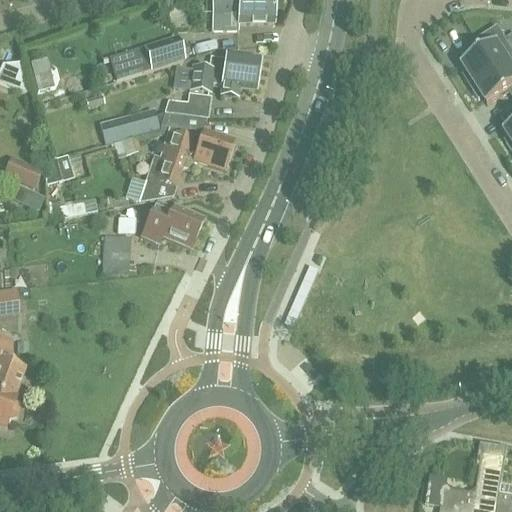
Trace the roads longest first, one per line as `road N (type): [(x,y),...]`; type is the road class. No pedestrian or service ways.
road 1 (secondary): [(236,292),(305,128),(328,50)]
road 2 (residential): [(511,209),(412,54),(409,23),(424,0)]
road 3 (residential): [(289,41),(269,119),(214,248)]
road 4 (residential): [(0,488),(165,456)]
road 5 (tertiary): [(418,422),(268,444)]
